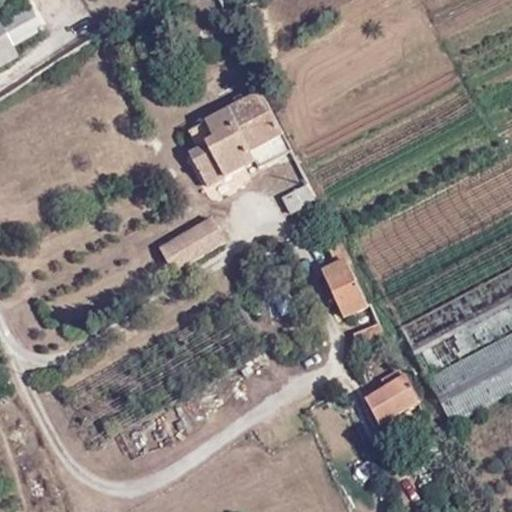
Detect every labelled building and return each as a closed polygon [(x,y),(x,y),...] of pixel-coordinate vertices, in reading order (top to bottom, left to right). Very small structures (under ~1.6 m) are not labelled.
[(300,149),(293,134),(270,88),(213,116),(216,121),(198,130),(206,146),(198,150),(215,186),(267,161),(268,164),(300,149)] [(317,212),(303,186),(277,200),(285,215),(291,212),(297,224),(317,212)] [(162,246),(176,270),(228,238),(213,216),(162,246)] [(333,244),(322,249),(331,269),(321,275),(342,317),(363,307),(333,244)] [(248,298),(70,392),(100,447),(276,350),(248,298)] [(389,346),(380,329),(356,342),(365,359),(389,346)] [(462,483),(477,511),(511,511),(511,342),(425,389),(472,478),(462,483)] [(379,426),(416,402),(404,377),(362,403),(379,426)]
